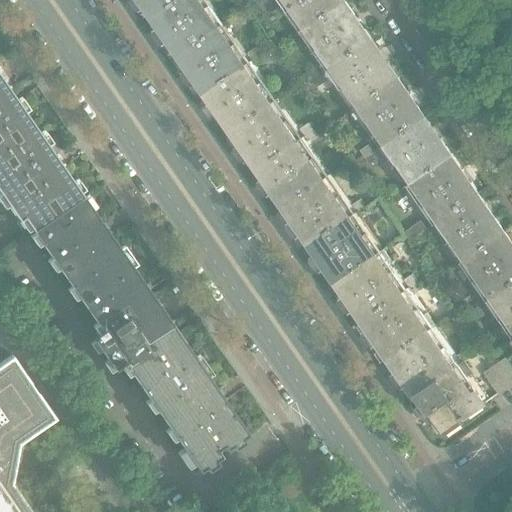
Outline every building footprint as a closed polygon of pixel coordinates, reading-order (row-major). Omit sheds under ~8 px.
[(139,0),(152,18),(178,0),(139,0)] [(225,24),(208,0),(178,0),(152,18),(178,56),(225,24)] [(272,5),(268,0),(265,0),(258,5),(262,12),(272,5)] [(344,0),(343,0),(284,0),(304,28),(344,0)] [(372,40),(364,29),(344,0),(304,28),(331,68),(372,40)] [(205,94),(261,55),(256,48),(246,55),(225,24),(178,56),(205,94)] [(398,78),(388,63),(372,40),(331,68),(358,106),(398,78)] [(277,100),(272,93),(256,69),(266,62),(261,55),(205,94),(231,132),(277,100)] [(321,75),(316,68),(307,74),(312,82),(321,75)] [(17,101),(12,94),(9,90),(12,88),(10,87),(9,86),(7,88),(4,83),(6,82),(5,81),(3,82),(0,77),(0,74),(0,73),(0,195),(28,235),(32,233),(83,197),(80,192),(84,189),(77,179),(73,182),(63,168),(65,166),(65,165),(64,165),(63,164),(61,166),(56,159),(58,158),(58,157),(59,156),(58,155),(55,156),(47,145),(52,142),(44,131),(40,134),(24,112),(29,109),(21,98),(17,101)] [(326,82),(321,75),(312,82),(316,89),(326,82)] [(425,117),(417,106),(398,78),(358,106),(385,145),(425,117)] [(257,170),(314,131),(309,124),(298,131),(277,100),(231,132),(257,170)] [(451,155),(441,140),(425,117),(385,145),(411,183),(451,155)] [(329,176),(308,145),(319,138),(314,131),(257,170),(283,207),(329,176)] [(374,152),(369,145),(360,152),(365,159),(374,152)] [(379,159),(374,153),(374,152),(365,159),(370,166),(379,159)] [(478,194),(470,183),(451,155),(411,183),(438,222),(478,194)] [(309,245),(367,207),(361,199),(350,206),(329,176),(283,207),(309,245)] [(505,233),(494,217),(478,194),(438,222),(464,261),(505,233)] [(195,358),(178,333),(171,324),(174,322),(172,321),(171,321),(169,322),(166,318),(168,316),(167,315),(165,316),(160,309),(162,308),(161,306),(159,308),(156,303),(158,302),(158,301),(157,299),(155,301),(148,291),(132,267),(136,264),(129,254),(125,257),(109,235),(112,233),(111,232),(110,232),(109,231),(107,233),(103,226),(105,225),(104,224),(105,223),(104,222),(102,223),(91,208),(96,205),(89,195),(84,198),(83,197),(32,233),(102,334),(92,340),(112,370),(122,363),(149,401),(144,404),(151,414),(156,410),(169,430),(164,433),(171,444),(176,440),(184,451),(178,456),(185,467),(192,462),(196,468),(201,465),(202,467),(214,459),(213,457),(220,452),(216,447),(220,444),(223,448),(227,445),(229,447),(247,434),(225,401),(227,400),(226,398),(225,399),(225,398),(223,399),(218,393),(220,391),(220,390),(220,389),(219,388),(217,390),(202,368),(206,365),(199,355),(195,358)] [(381,251),(360,221),(371,213),(367,207),(309,245),(335,283),(381,251)] [(427,229),(422,222),(413,228),(418,235),(427,229)] [(432,237),(427,229),(418,235),(423,243),(432,237)] [(511,284),(511,243),(505,233),(464,261),(491,299),(511,284)] [(361,321),(421,280),(416,273),(403,282),(381,251),(335,283),(361,321)] [(436,326),(427,313),(425,315),(412,296),(426,287),(421,280),(361,321),(388,359),(434,327),(436,326)] [(511,284),(491,299),(511,329),(511,284)] [(486,314),(481,307),(472,313),(477,321),(486,314)] [(460,366),(472,358),(467,350),(455,358),(434,327),(388,359),(407,386),(415,397),(460,366)] [(0,511),(31,511),(11,482),(18,442),(54,417),(11,355),(0,362),(0,511)] [(511,384),(511,369),(505,360),(496,367),(509,387),(511,384)] [(485,404),(460,366),(415,397),(422,407),(424,406),(443,433),(446,433),(446,434),(462,423),(460,421),(485,404)] [(509,387),(496,367),(486,374),(499,394),(509,387)]
